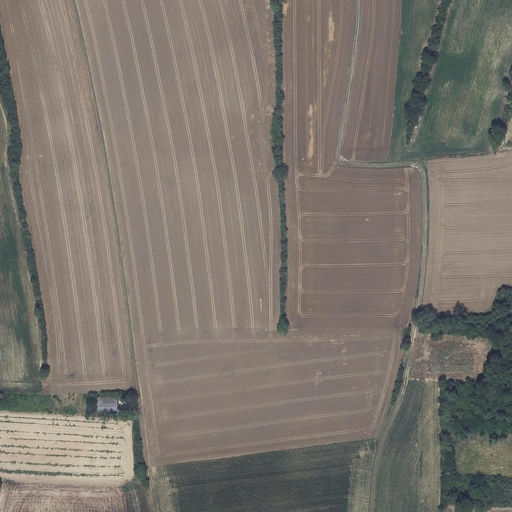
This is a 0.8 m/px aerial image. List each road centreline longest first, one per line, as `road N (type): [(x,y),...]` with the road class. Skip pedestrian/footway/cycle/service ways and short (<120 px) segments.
road 1 (track): [(356,0),(337,149),(355,164),(421,162),(425,240),(402,389),(373,458),(370,511)]
road 2 (track): [(156,511),(113,196),(71,0)]
